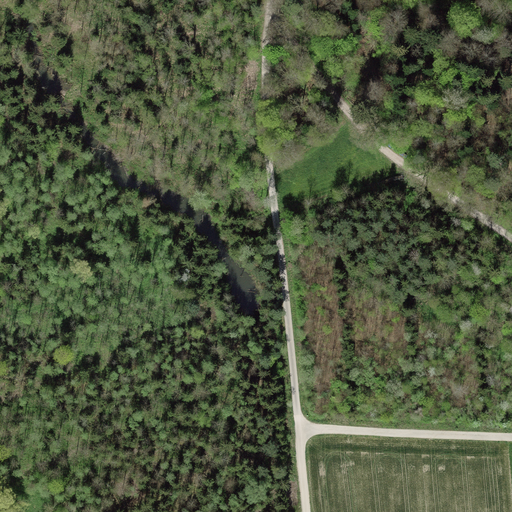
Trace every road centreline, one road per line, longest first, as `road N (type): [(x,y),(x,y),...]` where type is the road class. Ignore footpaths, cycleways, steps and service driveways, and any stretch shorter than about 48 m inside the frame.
road 1 (track): [(305,511),(266,153),(272,0)]
road 2 (track): [(272,6),(350,110),(414,171),(511,239)]
road 3 (track): [(297,430),(511,440)]
